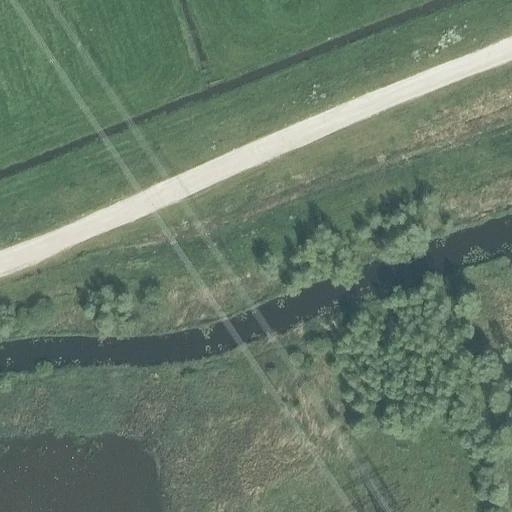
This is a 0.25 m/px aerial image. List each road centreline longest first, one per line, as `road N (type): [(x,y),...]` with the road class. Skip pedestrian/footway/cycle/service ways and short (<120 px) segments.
road 1 (track): [(264,152),(0,264)]
road 2 (track): [(264,152),(511,51)]
